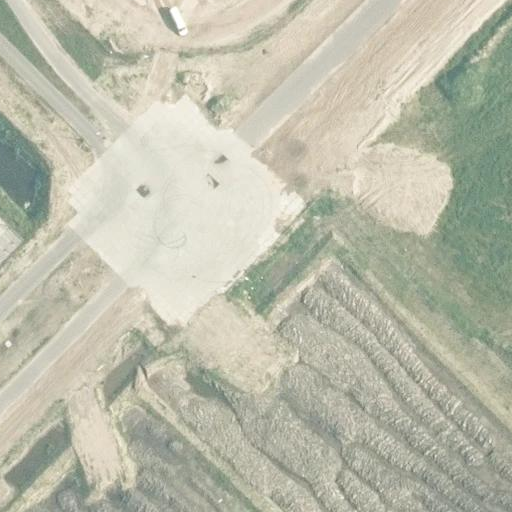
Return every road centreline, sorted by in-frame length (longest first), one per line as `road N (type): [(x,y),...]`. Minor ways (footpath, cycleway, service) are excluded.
road 1 (unclassified): [(0,408),(182,225)]
road 2 (unclassified): [(165,151),(14,0)]
road 3 (unclassified): [(248,137),(386,0)]
road 4 (unclassified): [(129,184),(0,314)]
road 5 (unclassified): [(0,55),(129,184)]
